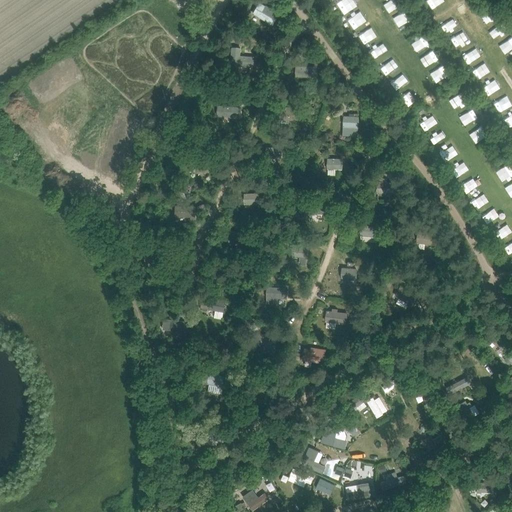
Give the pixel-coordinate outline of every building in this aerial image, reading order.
[(384,0),(376,6),(382,15),(394,7),(389,0),(384,0)] [(435,0),(418,0),(424,10),(436,2),(435,0)] [(259,2),(253,13),(272,25),(279,12),(266,4),(265,5),(259,2)] [(478,14),(483,24),(490,20),(485,10),(478,14)] [(400,12),(388,16),(391,26),(403,23),(400,12)] [(482,31),(487,40),(501,33),(496,24),(482,31)] [(364,28),(351,36),(356,44),(369,35),(364,28)] [(449,48),(462,40),(456,32),(443,40),(449,48)] [(406,52),(419,43),(414,36),(401,45),(406,52)] [(503,54),(511,47),(511,46),(507,38),(497,45),(503,54)] [(373,46),(366,50),(370,56),(377,52),(373,46)] [(231,47),(229,65),(238,66),(253,67),(254,56),(240,55),(241,48),(231,47)] [(458,63),(470,57),(466,48),(454,54),(458,63)] [(416,67),(429,59),(424,51),(411,59),(416,67)] [(384,72),(391,65),(384,58),(377,64),(384,72)] [(296,76),(316,76),(321,76),(321,59),(314,59),(314,66),(296,66),(296,76)] [(425,71),(430,81),(441,76),(436,66),(425,71)] [(471,66),(464,73),(471,79),(477,73),(471,66)] [(231,69),(224,72),(227,78),(233,75),(231,69)] [(388,78),(392,86),(400,83),(396,74),(388,78)] [(452,91),(439,100),(447,111),(460,103),(452,91)] [(494,97),(487,103),(495,112),(502,107),(494,97)] [(280,108),(279,119),(294,120),(299,120),(300,109),(297,109),(297,103),(290,102),(289,108),(280,108)] [(241,107),(233,106),(218,105),(217,116),(240,118),(241,107)] [(464,110),(455,116),(461,124),(469,118),(464,110)] [(508,114),(502,116),(505,124),(511,122),(508,114)] [(417,131),(430,124),(425,115),(419,119),(418,117),(411,120),(417,131)] [(343,126),(345,126),(344,132),(353,133),(353,127),(358,127),(358,117),(344,116),(343,126)] [(468,141),(480,135),(477,127),(465,133),(468,141)] [(428,145),(438,139),(432,129),(422,135),(428,145)] [(281,157),(281,147),(266,146),(265,157),(281,157)] [(438,149),(441,158),(448,155),(446,147),(438,149)] [(335,169),(341,169),(341,158),(327,157),(327,169),(328,169),(328,174),(335,174),(335,169)] [(195,160),(195,171),(212,171),(211,159),(195,160)] [(488,171),(494,182),(508,175),(502,164),(488,171)] [(449,166),(446,170),(453,176),(456,172),(449,166)] [(511,179),(497,187),(503,199),(511,194),(511,179)] [(397,183),(378,182),(378,192),(397,193),(397,183)] [(244,193),(244,204),(259,203),(259,192),(244,193)] [(472,207),(481,202),(477,193),(467,198),(472,207)] [(309,202),(310,213),(331,213),(331,202),(309,202)] [(196,206),(190,206),(174,205),(174,215),(195,216),(196,206)] [(479,226),(488,220),(483,211),(474,216),(479,226)] [(361,224),(360,235),(376,237),(377,225),(361,224)] [(228,242),(244,243),(244,232),(229,231),(228,242)] [(418,232),(417,242),(431,244),(432,234),(418,232)] [(504,240),(495,247),(501,256),(511,249),(504,240)] [(292,245),(291,256),(306,257),(307,246),(292,245)] [(160,250),(145,250),(145,261),(153,261),(160,261),(160,250)] [(341,267),(341,278),(356,279),(357,267),(352,267),(353,262),(347,261),(347,267),(341,267)] [(237,284),(231,287),(234,292),(240,288),(237,284)] [(286,298),(287,287),(266,286),(266,297),(286,298)] [(418,296),(416,295),(400,286),(395,295),(414,305),(418,296)] [(221,311),(223,300),(202,296),(200,307),(221,311)] [(346,324),(347,313),(326,310),(324,321),(326,321),(326,327),(335,328),(335,322),(346,324)] [(183,332),(184,321),(164,318),(162,329),(183,332)] [(257,344),(272,345),(273,334),(257,333),(257,344)] [(506,357),(511,353),(498,341),(493,345),(506,357)] [(305,349),(303,361),(325,364),(326,352),(326,350),(311,348),(311,350),(305,349)] [(459,369),(450,370),(451,386),(460,385),(459,369)] [(204,372),(202,381),(207,381),(207,383),(222,385),(224,375),(209,373),(204,372)] [(380,393),(395,382),(391,376),(376,386),(380,393)] [(252,399),(273,405),(276,394),(255,388),(252,399)] [(434,395),(416,390),(414,399),(420,400),(418,411),(430,414),(434,395)] [(370,417),(375,415),(368,395),(363,397),(370,417)] [(227,430),(212,426),(209,437),(224,442),(227,430)] [(326,427),(322,442),(336,446),(338,438),(330,436),(332,428),(326,427)] [(313,458),(310,464),(317,468),(320,462),(313,458)] [(306,481),(308,473),(286,467),(282,480),(299,484),(300,479),(306,481)] [(346,467),(344,475),(351,477),(353,469),(346,467)] [(280,482),(282,475),(275,473),(273,480),(280,482)] [(264,491),(270,488),(266,480),(260,483),(264,491)] [(486,481),(467,480),(467,492),(486,492),(486,481)] [(365,497),(366,481),(353,481),(353,496),(365,497)] [(249,511),(265,499),(258,490),(252,495),(245,487),(236,495),(249,511)] [(241,502),(235,505),(238,511),(244,508),(241,502)] [(486,511),(493,511),(499,509),(496,503),(485,509),(486,511)]
